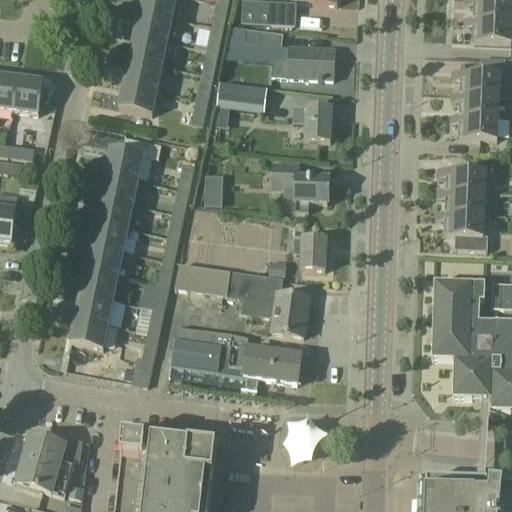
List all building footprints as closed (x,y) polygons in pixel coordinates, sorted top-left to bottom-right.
[(176,0),(142,0),(139,17),(172,24),(176,0)] [(217,0),(217,7),(216,8),(228,10),(230,0),(217,0)] [(312,0),(312,10),(337,11),(337,0),(312,0)] [(474,24),(511,26),(511,19),(511,4),(465,3),(465,10),(475,11),(474,24)] [(295,9),(272,8),(271,30),(294,31),(295,9)] [(172,24),(139,17),(134,41),(167,48),(172,24)] [(214,20),(211,32),(223,34),(226,22),(214,20)] [(511,26),(474,24),(464,24),(464,32),(474,32),(473,46),(511,48),(511,26)] [(223,34),(211,32),(209,40),(206,56),(218,58),(220,49),(223,34)] [(245,34),(245,35),(244,48),(281,53),(283,39),(245,34)] [(167,48),(134,41),(129,65),(162,72),(167,48)] [(271,83),(287,84),(333,86),(334,65),(328,65),(329,54),(289,52),(288,67),(272,66),(271,83)] [(162,72),(129,65),(124,89),(157,95),(162,72)] [(204,68),(201,80),(213,82),(216,70),(204,68)] [(452,78),(452,85),(462,86),(461,100),(499,102),(509,102),(509,95),(499,94),(500,80),(480,79),(452,78)] [(17,83),(0,80),(0,114),(13,117),(17,83)] [(17,83),(13,117),(26,118),(38,120),(42,86),(17,83)] [(157,95),(124,89),(119,113),(152,120),(157,95)] [(267,98),(219,91),(216,115),(264,121),(267,98)] [(199,92),(196,104),(208,106),(210,94),(199,92)] [(461,100),(451,99),(451,107),(461,108),(460,121),(498,123),(499,103),(499,102),(461,100)] [(203,132),(208,106),(196,104),(191,130),(203,132)] [(306,112),(306,113),(294,112),(293,128),(305,129),(305,146),(331,147),(332,113),(306,112)] [(498,123),(460,121),(450,121),(449,129),(460,129),(459,143),(497,145),(498,123)] [(0,149),(0,161),(7,163),(9,150),(0,149)] [(9,150),(7,163),(33,166),(34,154),(22,152),(9,150)] [(105,179),(138,186),(143,162),(110,155),(105,179)] [(0,166),(0,178),(20,181),(22,170),(0,166)] [(300,168),(272,167),(271,195),(284,195),(283,207),(284,211),(287,216),(290,217),(307,218),(308,208),(328,209),(329,183),(299,182),(300,168)] [(437,197),(485,199),(486,177),(438,175),(438,183),(448,183),(447,197),(437,196),(437,197)] [(105,179),(100,203),(133,210),(138,186),(105,179)] [(217,190),(218,181),(205,181),(205,189),(217,190)] [(180,182),(177,194),(189,197),(192,184),(180,182)] [(177,194),(172,218),(184,221),(189,197),(177,194)] [(436,218),(484,220),(485,199),(437,197),(437,204),(447,205),(446,218),(436,218)] [(95,227),(128,234),(133,210),(100,203),(95,227)] [(0,212),(0,247),(11,249),(15,215),(0,212)] [(483,241),(484,220),(436,218),(436,226),(446,226),(445,240),(455,241),(454,254),(487,256),(488,241),(483,241)] [(95,227),(90,251),(123,258),(128,234),(95,227)] [(170,230),(167,242),(179,245),(182,233),(170,230)] [(179,245),(167,242),(162,267),(174,269),(179,245)] [(326,245),(302,244),(293,244),(292,259),(301,259),(301,274),(325,275),(326,245)] [(123,258),(90,251),(85,276),(118,282),(123,258)] [(268,267),(268,280),(268,281),(285,282),(286,268),(268,267)] [(309,303),(281,299),(283,284),(229,277),(229,278),(179,270),(174,295),(224,302),(224,303),(243,305),(241,320),(273,324),(271,338),(303,343),(309,303)] [(80,300),(113,306),(118,282),(85,276),(80,300)] [(160,278),(157,291),(169,293),(172,281),(160,278)] [(485,288),(434,287),(431,364),(454,365),(453,403),(482,404),(490,404),(491,404),(491,416),(511,416),(511,327),(479,327),(480,306),(484,306),(485,288)] [(511,289),(493,289),(492,314),(511,314),(511,289)] [(169,293),(157,291),(157,293),(152,315),(164,317),(167,303),(169,293)] [(80,300),(75,324),(108,331),(113,306),(80,300)] [(140,312),(135,336),(137,337),(147,339),(159,341),(164,317),(152,315),(142,313),(140,312)] [(108,331),(75,324),(70,348),(103,355),(108,331)] [(170,372),(169,382),(257,395),(258,385),(297,390),(301,362),(260,356),(248,354),(249,343),(233,340),(176,332),(174,344),(170,372)] [(159,341),(147,339),(142,365),(154,368),(159,341)] [(135,374),(119,371),(117,383),(133,386),(135,374)] [(490,404),(482,404),(477,485),(486,485),(490,404)] [(289,472),(290,478),(297,476),(305,477),(312,480),(313,470),(316,462),(320,456),(324,452),(328,449),(322,446),(315,442),(310,436),(307,432),(301,434),(294,435),(286,434),(286,442),(286,448),(282,456),(286,463),(288,466),(289,472)] [(216,456),(217,444),(124,433),(114,511),(207,511),(214,456),(216,456)] [(30,440),(16,489),(52,499),(64,503),(67,491),(74,467),(80,468),(82,446),(44,442),(43,444),(30,440)] [(426,483),(425,511),(511,511),(511,491),(490,489),(488,500),(486,500),(487,485),(486,485),(477,485),(426,483)]
